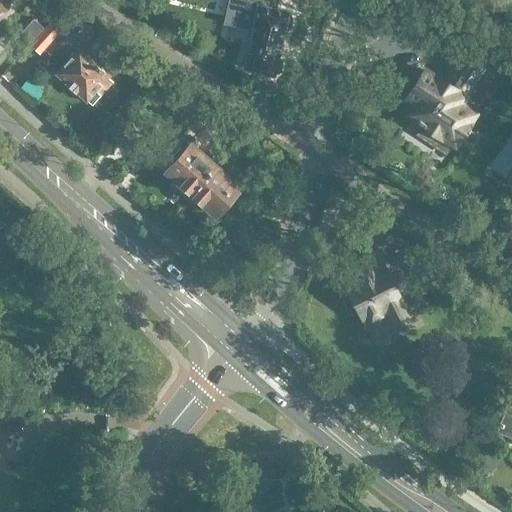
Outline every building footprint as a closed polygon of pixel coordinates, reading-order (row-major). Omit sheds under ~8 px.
[(0,0),(0,14),(10,3),(9,3),(11,0),(0,0)] [(268,0),(237,0),(236,3),(236,9),(237,14),(239,19),(243,23),(247,26),(253,28),(244,67),(273,74),(287,12),(266,7),(268,1),(268,0)] [(30,44),(39,53),(67,22),(57,13),(30,44)] [(19,34),(28,43),(43,27),(33,18),(19,34)] [(78,48),(56,73),(87,101),(88,100),(91,103),(99,94),(100,94),(112,80),(108,77),(110,75),(78,48)] [(408,62),(389,50),(381,62),(400,74),(408,62)] [(407,112),(455,144),(476,112),(460,102),(464,95),(424,70),(411,89),(419,96),(407,112)] [(172,186),(185,197),(215,164),(198,148),(204,143),(197,136),(192,142),(191,141),(164,171),(176,181),(172,186)] [(215,164),(185,197),(198,209),(202,205),(214,216),(222,206),(226,209),(236,198),(233,194),(240,186),(215,164)] [(349,293),(342,296),(342,300),(348,311),(351,314),(358,310),(364,322),(385,311),(391,323),(408,315),(407,313),(409,312),(404,303),(403,304),(382,263),(380,264),(376,256),(355,266),(357,271),(355,276),(344,282),(349,293)] [(511,436),(511,400),(509,399),(495,431),(511,438),(511,436)]
